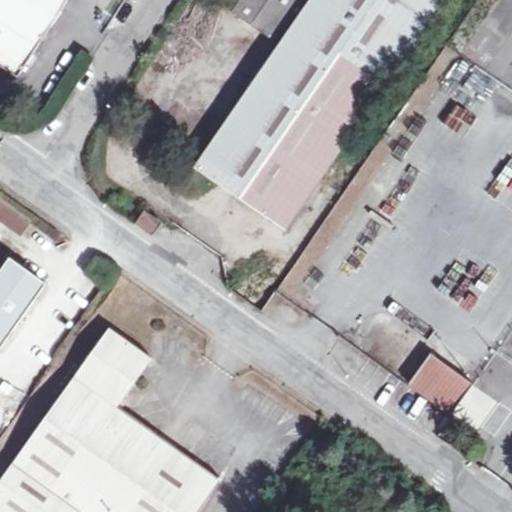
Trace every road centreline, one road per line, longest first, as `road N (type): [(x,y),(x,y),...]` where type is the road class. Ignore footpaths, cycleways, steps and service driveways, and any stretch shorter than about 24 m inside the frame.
road 1 (unclassified): [(21,190),(475,511)]
road 2 (unclassified): [(21,190),(146,0)]
